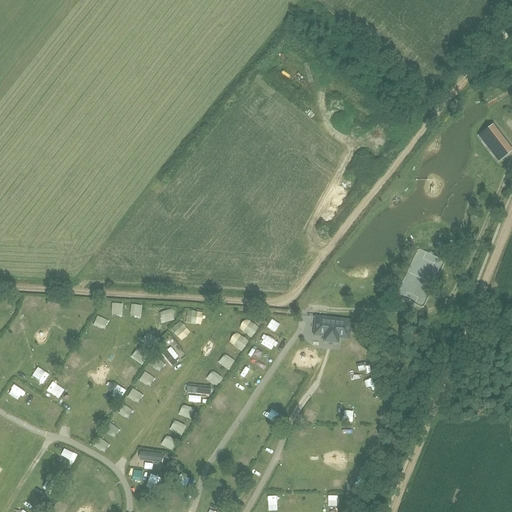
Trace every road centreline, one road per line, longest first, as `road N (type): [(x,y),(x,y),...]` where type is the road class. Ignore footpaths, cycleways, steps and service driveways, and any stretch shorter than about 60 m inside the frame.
road 1 (track): [(421,131),(289,302),(0,285)]
road 2 (track): [(511,206),(393,511)]
road 3 (track): [(113,467),(208,335)]
